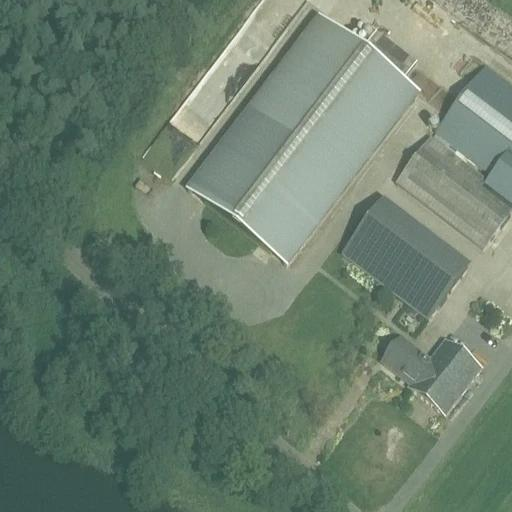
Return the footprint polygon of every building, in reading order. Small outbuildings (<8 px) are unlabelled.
[(418,96),(320,21),(188,194),(286,269),(418,96)] [(511,215),(511,89),(487,70),(436,136),(493,179),(488,185),(432,142),(397,187),(483,253),(511,215)] [(429,323),(466,273),(455,265),(436,290),(402,265),(384,289),(429,323)] [(409,391),(420,400),(441,372),(430,363),(430,364),(402,342),(384,366),(411,387),(408,391),(409,391)] [(441,372),(420,400),(445,419),(481,373),(445,345),(430,363),(441,372)]
